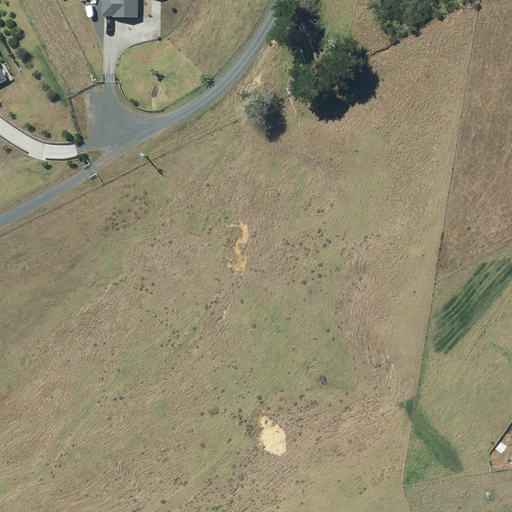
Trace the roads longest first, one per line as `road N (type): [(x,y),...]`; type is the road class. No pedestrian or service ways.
road 1 (unknown): [(178,123),(0,215)]
road 2 (unknown): [(178,123),(165,107),(132,130),(85,133),(38,122),(7,104)]
road 3 (unknown): [(321,0),(267,70),(178,123)]
